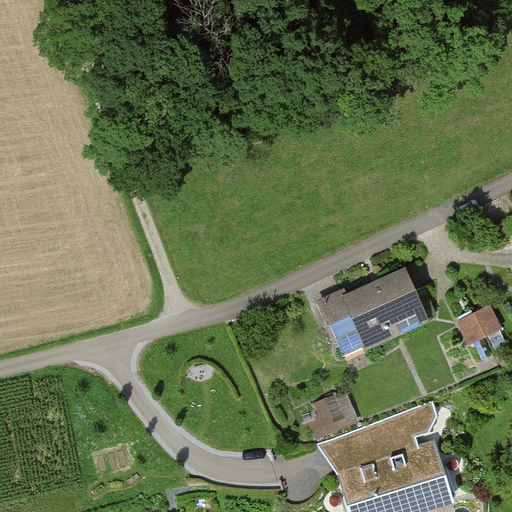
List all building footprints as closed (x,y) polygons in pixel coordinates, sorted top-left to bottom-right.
[(406,274),(348,300),(345,292),(320,304),(345,357),(426,320),(406,274)] [(490,308),(476,315),(487,336),(500,329),(490,308)] [(476,315),(462,322),(473,343),(487,336),(476,315)] [(345,391),(303,408),(314,435),(356,418),(345,391)] [(409,511),(449,500),(433,444),(418,448),(414,436),(428,432),(436,416),(431,402),(351,432),(361,467),(343,472),(351,495),(343,498),(337,495),(331,499),(331,505),(334,508),(337,508),(344,505),(345,511),(409,511)]
